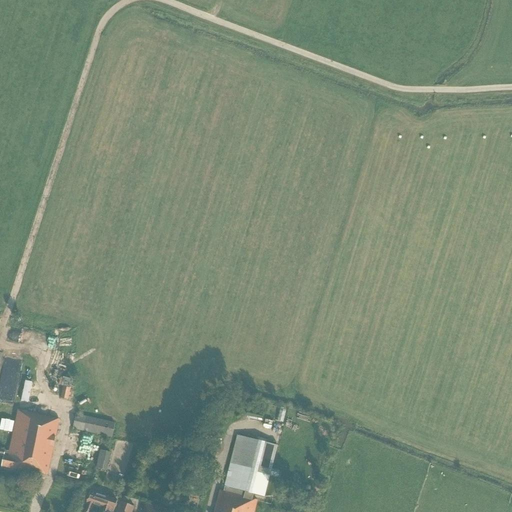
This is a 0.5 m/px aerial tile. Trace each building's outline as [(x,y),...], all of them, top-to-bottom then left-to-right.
[(29,344),(45,346),(46,336),(31,334),(29,344)] [(38,473),(47,475),(59,420),(18,411),(9,452),(0,449),(0,359),(1,354),(0,353),(0,455),(4,456),(2,467),(38,474),(38,473)] [(63,387),(61,399),(68,400),(70,390),(70,389),(63,387)] [(73,429),(112,438),(115,424),(76,415),(73,429)] [(254,511),(257,501),(252,499),(253,495),(264,498),(277,446),(238,436),(223,492),(220,491),(214,511),(254,511)] [(194,467),(210,471),(216,449),(199,445),(194,467)] [(96,469),(107,471),(110,453),(100,451),(96,469)] [(83,511),(91,511),(94,507),(101,509),(99,511),(111,511),(112,510),(114,510),(117,501),(98,494),(91,491),(83,511)] [(123,497),(121,502),(128,505),(130,499),(130,498),(127,498),(123,497)] [(128,505),(121,502),(117,511),(131,511),(134,507),(128,505)]
